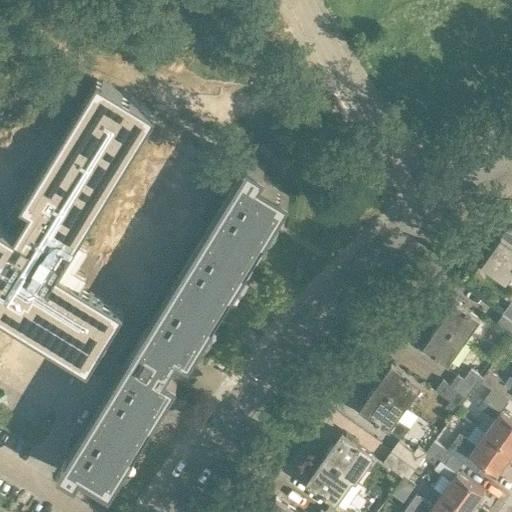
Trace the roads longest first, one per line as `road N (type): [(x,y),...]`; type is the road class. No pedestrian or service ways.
road 1 (tertiary): [(162,511),(308,317),(432,205)]
road 2 (residential): [(432,205),(301,0)]
